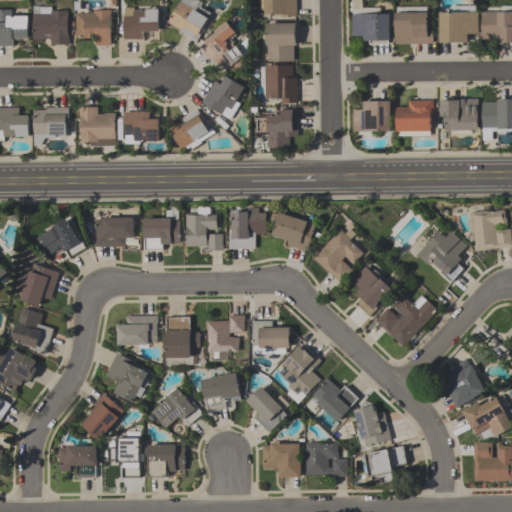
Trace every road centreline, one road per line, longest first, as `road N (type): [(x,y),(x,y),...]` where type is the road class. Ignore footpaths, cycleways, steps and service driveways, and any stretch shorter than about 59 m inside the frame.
road 1 (residential): [(26,511),(34,439),(75,375),(91,290),(287,283),(431,428),(444,465),(443,508)]
road 2 (residential): [(0,511),(511,507)]
road 3 (tertiary): [(0,179),(511,176)]
road 4 (residential): [(0,67),(184,67)]
road 5 (residential): [(331,75),(511,74)]
road 6 (residential): [(332,177),(330,0)]
road 7 (residential): [(397,390),(495,290),(511,291)]
